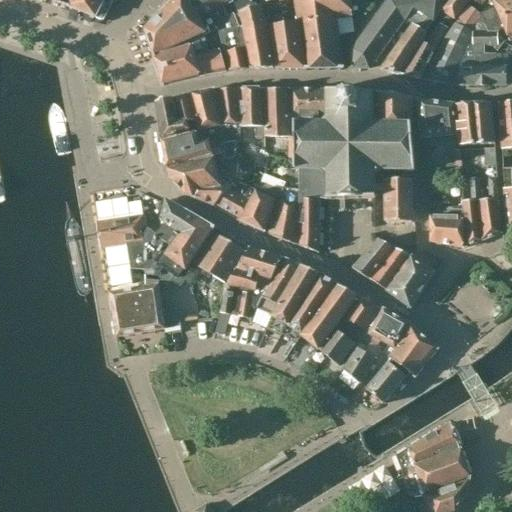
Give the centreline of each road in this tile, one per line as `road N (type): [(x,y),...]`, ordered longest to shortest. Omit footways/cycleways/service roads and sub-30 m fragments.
road 1 (residential): [(128,98),(237,81),(511,93)]
road 2 (residential): [(121,366),(177,496),(219,506),(354,420)]
road 3 (tertiary): [(417,320),(243,233),(140,170)]
road 4 (residential): [(354,420),(280,368),(250,357),(121,366)]
road 5 (residential): [(94,172),(84,199),(111,356),(121,366)]
road 6 (residential): [(63,28),(94,172)]
road 7 (tertiary): [(481,491),(492,431),(486,406),(454,358)]
road 8 (residential): [(417,320),(458,265),(511,239)]
